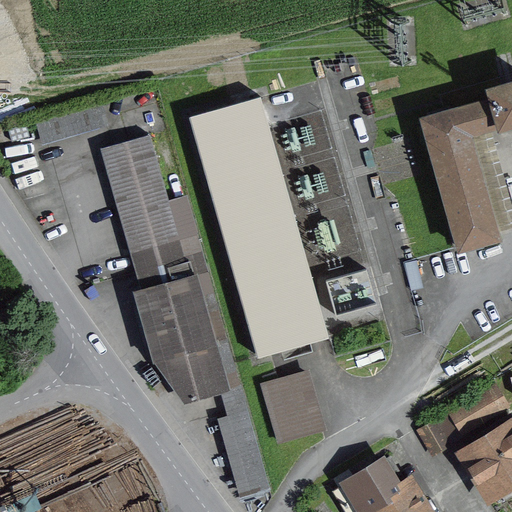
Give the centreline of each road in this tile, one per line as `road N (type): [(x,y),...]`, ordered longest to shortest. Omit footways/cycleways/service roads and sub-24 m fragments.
road 1 (residential): [(210,511),(99,364)]
road 2 (residential): [(99,364),(0,219)]
